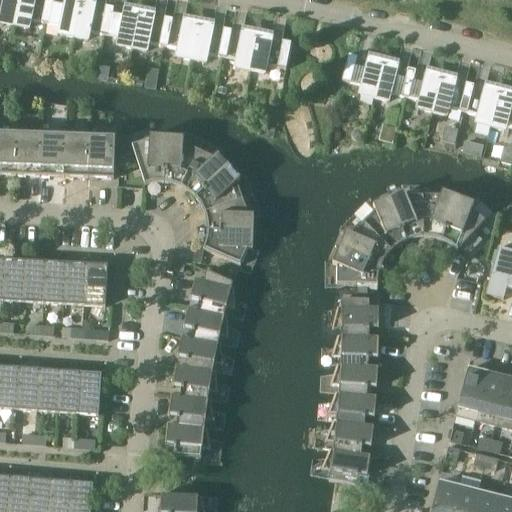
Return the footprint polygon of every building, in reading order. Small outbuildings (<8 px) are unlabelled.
[(1,25),(15,28),(19,0),(0,0),(0,16),(2,17),(1,25)] [(30,22),(46,25),(50,0),(19,0),(15,28),(29,30),(30,22)] [(60,36),(74,39),(80,4),(66,1),(59,0),(50,0),(46,25),(61,28),(60,36)] [(89,34),(104,37),(110,10),(94,7),(94,6),(80,4),(74,39),(88,42),(89,34)] [(119,48),(132,50),(139,15),(125,12),(125,13),(110,10),(104,37),(120,40),(119,48)] [(148,45),(163,48),(169,21),(153,18),(139,15),(132,50),(146,53),(148,45)] [(177,59),(191,62),(198,26),(184,23),(184,24),(169,21),(163,48),(179,51),(177,59)] [(207,56),(222,59),(228,32),(212,29),(198,26),(191,62),(205,64),(207,56)] [(236,70),(250,73),(257,37),(243,35),(228,32),(222,59),(238,62),(236,70)] [(271,40),(257,37),(250,73),(264,75),(266,68),(286,72),(291,44),(271,40)] [(12,57),(11,65),(18,66),(19,63),(15,58),(12,57)] [(360,96),(374,100),(383,65),(369,61),(369,62),(349,57),(342,84),(362,88),(360,96)] [(397,68),(383,65),(374,100),(388,103),(390,95),(405,99),(412,72),(396,69),(397,68)] [(419,111),(432,114),(441,79),(427,76),(412,72),(405,99),(421,103),(419,111)] [(455,83),(441,79),(432,114),(446,117),(448,110),(463,113),(470,87),(455,83)] [(155,91),(156,83),(146,82),(145,89),(155,91)] [(477,125),(490,128),(499,94),(485,90),(485,91),(470,87),(463,113),(479,117),(477,125)] [(185,97),(193,99),(194,91),(186,89),(185,97)] [(511,96),(499,94),(490,128),(504,132),(506,124),(511,125),(511,96)] [(380,143),(393,146),(397,130),(384,127),(380,143)] [(362,131),(357,131),(353,133),(353,138),(355,142),(360,143),(364,140),(365,135),(362,131)] [(2,177),(17,177),(18,136),(0,135),(0,178),(1,178),(2,177)] [(18,136),(17,177),(18,177),(18,179),(26,179),(26,178),(41,178),(42,137),(18,136)] [(50,178),(65,179),(66,138),(42,137),(41,178),(42,178),(41,180),(49,180),(50,178)] [(66,138),(65,179),(66,179),(65,181),(73,181),(74,179),(89,180),(90,138),(66,138)] [(90,138),(89,180),(90,180),(89,182),(98,182),(98,180),(114,181),(115,139),(90,138)] [(149,143),(132,148),(143,179),(145,187),(148,186),(152,185),(155,185),(159,184),(164,184),(167,139),(150,138),(149,143)] [(167,139),(164,184),(168,185),(172,186),(175,187),(178,188),(181,189),(185,181),(198,152),(183,145),(184,140),(183,140),(167,139)] [(185,181),(181,189),(184,191),(187,192),(189,194),(192,196),(195,200),(229,169),(218,157),(218,156),(214,160),(198,152),(185,181)] [(229,169),(195,200),(198,203),(200,206),(202,209),(203,212),(205,215),(213,212),(243,201),(237,185),(241,181),(240,181),(229,169)] [(440,198),(423,198),(424,230),(424,239),(427,239),(430,239),(434,240),(437,241),(441,242),(458,199),(443,194),(442,193),(440,198)] [(404,194),(389,200),(406,243),(411,241),(414,240),(417,240),(420,239),(424,239),(424,230),(423,198),(406,199),(404,194)] [(458,199),(441,242),(446,244),(449,246),(452,248),(454,250),(457,252),(463,246),(474,235),(485,223),(472,211),(474,206),(473,205),(458,199)] [(375,212),(363,224),(385,247),(392,253),(394,251),(397,249),(399,247),(402,245),(406,243),(389,200),(374,207),(373,207),(375,212)] [(213,212),(205,215),(206,218),(206,221),(207,224),(207,228),(207,232),(253,234),(254,218),(254,217),(249,217),(243,201),(213,212)] [(346,234),(339,249),(381,268),(382,267),(384,263),(386,260),(389,256),(392,253),(385,247),(363,224),(351,236),(346,234)] [(204,247),(203,251),(211,254),(240,267),(247,251),(253,251),(253,250),(253,234),(207,232),(207,237),(206,241),(206,244),(204,247)] [(474,235),(463,246),(470,252),(481,241),(474,235)] [(333,264),(332,265),(337,267),(337,285),(369,285),(378,285),(378,282),(378,279),(379,275),(380,272),(381,268),(339,249),(333,264)] [(506,290),(511,291),(511,252),(498,249),(486,297),(503,302),(506,290)] [(195,250),(192,264),(201,265),(203,251),(195,250)] [(14,262),(5,261),(2,303),(23,304),(25,262),(21,262),(21,261),(15,260),(14,262)] [(35,263),(25,262),(23,304),(43,305),(45,264),(41,263),(41,262),(35,261),(35,263)] [(55,264),(45,264),(43,305),(64,306),(66,265),(61,264),(62,263),(55,262),(55,264)] [(76,265),(66,265),(64,306),(84,308),(86,266),(82,265),(82,264),(76,264),(76,265)] [(96,266),(86,266),(84,308),(105,309),(107,267),(102,267),(102,265),(96,265),(96,266)] [(175,265),(174,272),(183,274),(185,266),(175,265)] [(199,303),(197,312),(196,312),(224,318),(226,310),(233,311),(234,311),(234,290),(233,290),(230,290),(232,285),(207,273),(204,283),(195,281),(190,300),(199,303)] [(357,290),(357,301),(341,301),(341,310),(339,310),(337,310),(332,330),(333,330),(341,330),(341,338),(341,339),(369,340),(369,339),(369,330),(378,330),(378,310),(369,310),(369,302),(367,302),(367,290),(357,290)] [(226,318),(224,318),(196,312),(197,312),(188,310),(183,329),(192,331),(190,340),(190,341),(217,346),(217,345),(219,337),(227,339),(228,339),(227,318),(226,318)] [(13,326),(1,325),(1,335),(12,335),(13,326)] [(30,337),(42,338),(42,328),(31,327),(30,337)] [(54,329),(42,328),(42,338),(53,339),(54,329)] [(71,340),(82,341),(83,331),(72,330),(71,340)] [(94,332),(83,331),(82,341),(93,342),(94,332)] [(186,360),(185,369),(184,370),(212,374),(214,365),(221,367),(222,367),(221,346),(220,346),(217,345),(217,346),(190,341),(190,340),(181,338),(177,358),(186,360)] [(341,339),(341,338),(339,338),(338,338),(332,358),(333,359),(340,359),(340,367),(340,368),(368,369),(368,359),(378,360),(378,339),(369,339),(369,340),(341,339)] [(340,368),(340,367),(338,367),(337,367),(330,386),(332,387),(339,387),(339,395),(339,396),(367,399),(367,398),(367,389),(376,389),(378,369),(368,369),(340,368)] [(0,410),(16,412),(19,370),(15,370),(15,368),(9,368),(9,369),(0,368),(0,410)] [(181,389),(180,398),(180,399),(207,402),(208,402),(209,394),(216,395),(218,395),(216,374),(214,374),(212,374),(184,370),(185,369),(175,368),(172,388),(181,389)] [(29,371),(19,370),(16,412),(37,413),(39,371),(35,371),(35,369),(29,369),(29,371)] [(37,413),(57,415),(60,373),(56,373),(56,371),(49,371),(49,372),(39,371),(37,413)] [(456,418),(475,423),(487,376),(467,371),(456,418)] [(70,374),(60,373),(57,415),(77,416),(80,374),(76,374),(76,372),(70,372),(70,374)] [(98,418),(101,376),(96,375),(96,374),(90,373),(90,375),(80,374),(77,416),(98,418)] [(387,375),(386,385),(397,386),(398,376),(387,375)] [(507,381),(487,376),(475,423),(495,428),(507,381)] [(511,382),(507,381),(495,428),(511,432),(511,382)] [(339,396),(339,395),(337,395),(335,395),(328,415),(329,415),(337,416),(336,424),(336,425),(364,428),(364,427),(365,418),(374,419),(376,399),(367,398),(367,399),(339,396)] [(204,431),(204,430),(205,422),(213,423),(214,423),(211,402),(210,402),(208,402),(207,402),(180,399),(180,398),(171,397),(168,417),(177,418),(176,427),(176,428),(204,431)] [(334,444),(333,452),(333,453),(361,457),(361,456),(362,447),(371,448),(373,428),(364,427),(364,428),(336,425),(336,424),(334,424),(333,423),(325,443),(326,443),(334,444)] [(206,430),(204,430),(204,431),(176,428),(176,427),(167,426),(165,447),(174,447),(173,458),(192,459),(201,460),(202,450),(209,451),(211,451),(207,430),(206,430)] [(461,446),(464,435),(452,432),(449,443),(461,446)] [(23,447),(34,448),(35,438),(24,437),(23,447)] [(46,439),(35,438),(34,448),(45,448),(46,439)] [(478,450),(489,453),(491,442),(481,439),(478,450)] [(64,450),(75,451),(75,441),(64,440),(64,450)] [(87,442),(75,441),(75,451),(86,452),(87,442)] [(502,445),(491,442),(489,453),(500,456),(502,445)] [(457,463),(460,452),(448,449),(445,460),(457,463)] [(333,453),(333,452),(331,452),(330,452),(321,471),(323,471),(330,472),(329,482),(335,483),(356,487),(358,476),(367,478),(370,458),(361,456),(361,457),(333,453)] [(473,467),(484,470),(487,459),(476,456),(473,467)] [(498,462),(487,459),(484,470),(495,473),(498,462)] [(0,478),(0,477),(0,511),(7,511),(11,479),(7,478),(7,477),(0,476),(0,478)] [(459,488),(452,511),(473,511),(478,493),(481,482),(461,477),(461,479),(459,488)] [(7,511),(28,511),(31,480),(27,480),(27,479),(21,478),(21,480),(11,479),(7,511)] [(28,511),(48,511),(51,482),(47,482),(47,480),(41,480),(41,481),(31,480),(28,511)] [(48,511),(69,511),(72,484),(68,484),(68,482),(61,482),(61,483),(51,482),(48,511)] [(82,485),(72,484),(69,511),(90,511),(93,486),(88,486),(88,484),(82,483),(82,485)] [(431,511),(452,511),(459,488),(439,483),(431,511)] [(494,511),(498,498),(478,493),(473,511),(494,511)] [(204,511),(201,498),(200,498),(188,498),(161,496),(159,511),(204,511)] [(511,511),(511,502),(498,498),(494,511),(511,511)]
